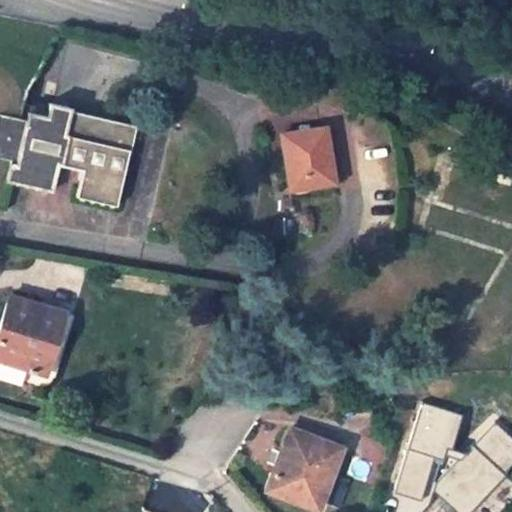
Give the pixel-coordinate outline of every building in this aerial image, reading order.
[(70,111),(70,107),(48,103),(45,115),(27,111),(24,119),(0,113),(0,156),(9,158),(4,180),(52,191),(57,163),(81,168),(75,195),(113,204),(131,124),(70,111)] [(329,160),(322,126),(279,134),(290,188),(330,180),(326,161),(329,160)] [(511,287),(511,262),(486,303),(497,310),(511,287)] [(60,311),(8,295),(0,320),(0,359),(41,372),(49,348),(60,311)] [(72,315),(60,311),(49,348),(60,352),(72,315)] [(418,402),(390,511),(421,511),(425,497),(421,496),(430,459),(446,463),(459,412),(418,402)] [(433,490),(457,511),(467,511),(511,463),(511,437),(494,422),(433,490)] [(315,508),(338,446),(287,428),(264,489),(315,508)]
